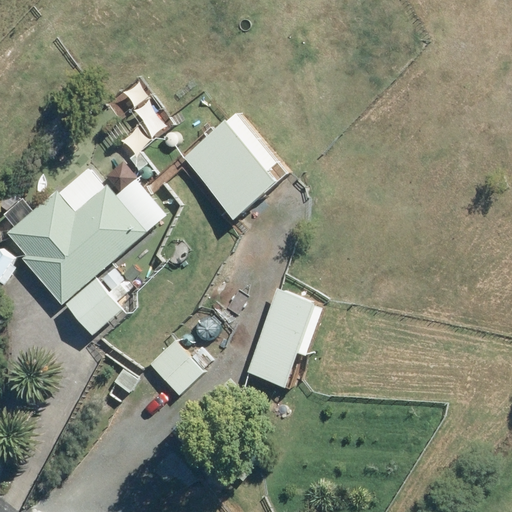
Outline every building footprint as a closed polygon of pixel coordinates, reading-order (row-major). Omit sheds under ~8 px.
[(242,119),(196,159),(251,222),(297,182),(242,119)] [(32,259),(72,306),(178,216),(132,162),(109,182),(96,167),(43,212),(31,198),(13,214),(25,228),(17,234),(36,256),(32,259)] [(17,191),(6,200),(14,209),(25,200),(17,191)] [(193,240),(167,240),(168,271),(194,270),(193,240)] [(32,263),(11,247),(0,261),(0,278),(13,288),(32,263)] [(108,279),(78,305),(105,336),(135,310),(128,301),(138,293),(130,284),(134,281),(123,269),(109,280),(108,279)] [(218,396),(182,431),(209,458),(245,423),(218,396)]
